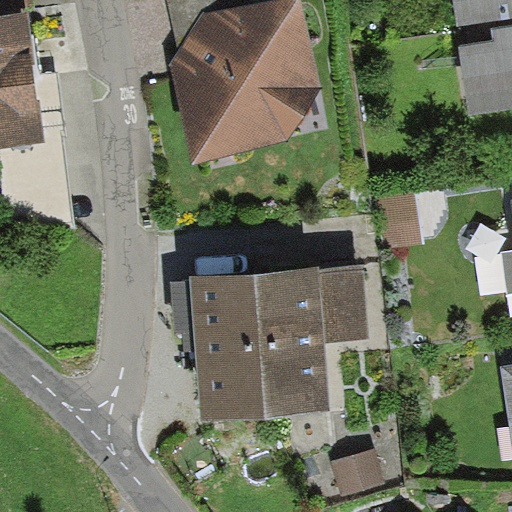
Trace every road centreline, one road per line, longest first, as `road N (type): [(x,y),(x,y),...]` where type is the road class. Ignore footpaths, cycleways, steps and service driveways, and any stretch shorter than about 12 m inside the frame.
road 1 (residential): [(100,0),(131,241),(125,352),(117,393),(96,434)]
road 2 (unclassified): [(0,348),(96,434)]
